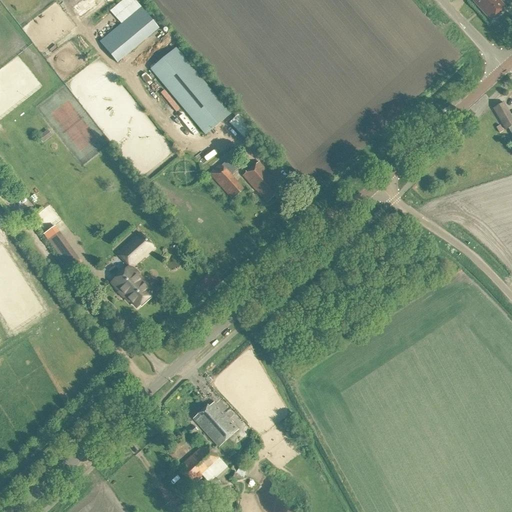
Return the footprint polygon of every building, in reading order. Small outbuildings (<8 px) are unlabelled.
[(499,0),(473,0),(472,1),(491,22),(506,9),(499,1),(499,0)] [(143,7),(99,41),(116,62),(160,29),(143,7)] [(151,70),(205,136),(230,115),(176,50),(151,70)] [(155,95),(172,114),(180,108),(163,89),(155,95)] [(511,117),(511,118),(504,104),(488,113),(500,134),(511,126),(511,117)] [(229,123),(235,129),(243,121),(237,115),(229,123)] [(242,123),(235,130),(250,144),(257,137),(242,123)] [(47,131),(38,138),(42,144),(52,137),(47,131)] [(208,175),(213,180),(229,198),(232,200),(243,190),(241,188),(231,177),(240,169),(234,163),(234,162),(225,170),(220,164),(208,175)] [(272,178),(259,163),(243,177),(256,192),(257,191),(260,195),(259,196),(266,204),(281,192),(278,189),(280,187),(276,183),(274,184),(270,180),(272,178)] [(60,234),(48,242),(69,269),(81,261),(60,234)] [(154,248),(141,234),(118,254),(130,267),(112,283),(129,303),(131,301),(138,308),(150,297),(148,294),(152,291),(132,269),(154,248)] [(238,431),(213,403),(209,407),(208,406),(193,420),(218,448),(238,431)] [(192,436),(198,431),(193,426),(188,431),(192,436)] [(207,482),(225,466),(205,444),(177,470),(192,486),(202,476),(206,481),(207,482)] [(206,481),(187,498),(197,509),(216,492),(207,482),(206,481)]
